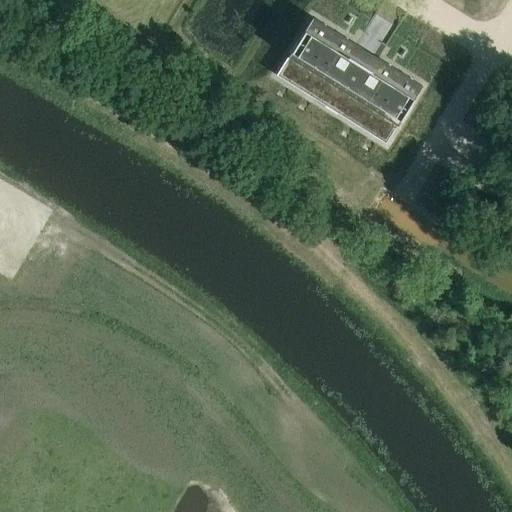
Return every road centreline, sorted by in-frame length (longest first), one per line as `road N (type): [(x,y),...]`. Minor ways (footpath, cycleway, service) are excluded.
road 1 (track): [(0,40),(78,78),(285,214),(435,365),(511,471)]
road 2 (track): [(277,380),(208,309),(0,181)]
